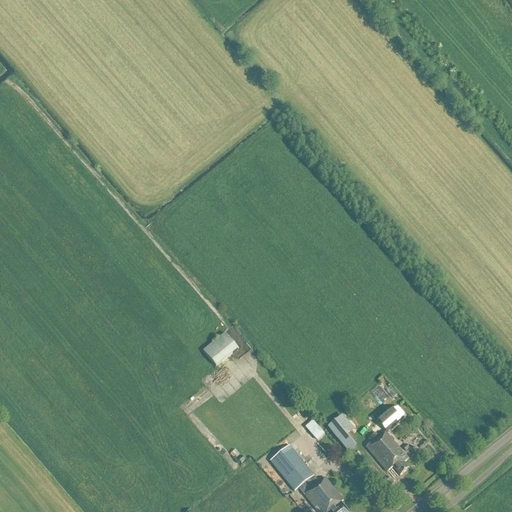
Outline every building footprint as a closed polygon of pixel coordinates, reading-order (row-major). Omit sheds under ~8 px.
[(216,369),(238,351),(224,335),(202,353),(216,369)] [(376,410),(368,418),(375,425),(383,418),(376,410)] [(408,470),(404,464),(408,460),(387,434),(401,422),(393,412),(380,422),(387,431),(366,448),(387,474),(393,469),(400,477),(408,470)] [(318,440),(327,435),(318,420),(310,425),(318,440)] [(314,477),(289,447),(270,463),(294,493),(298,490),(304,497),(316,511),(346,511),(341,504),(343,502),(325,479),(319,484),(313,478),(314,477)] [(450,454),(444,458),(448,463),(453,458),(450,454)]
